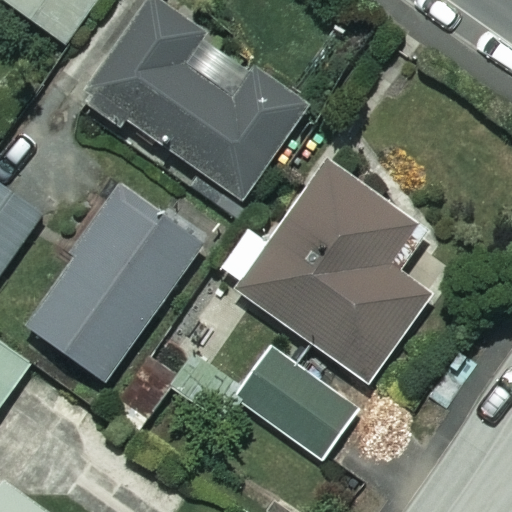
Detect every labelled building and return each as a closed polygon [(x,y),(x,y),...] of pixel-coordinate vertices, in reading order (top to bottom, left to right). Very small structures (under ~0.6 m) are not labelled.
[(98,0),(0,0),(0,3),(64,49),(98,0)] [(149,3),(79,108),(120,136),(126,128),(237,202),(304,103),(254,69),(231,103),(183,71),(204,40),(149,3)] [(246,230),(216,272),(243,291),(239,297),(361,384),(423,297),(383,269),(411,229),(328,169),(272,249),(246,230)] [(0,277),(47,206),(0,174),(0,277)] [(196,250),(114,196),(24,332),(106,386),(196,250)] [(0,411),(30,366),(0,345),(0,411)] [(355,404),(278,350),(240,406),(317,459),(355,404)] [(31,511),(0,490),(0,511),(31,511)]
